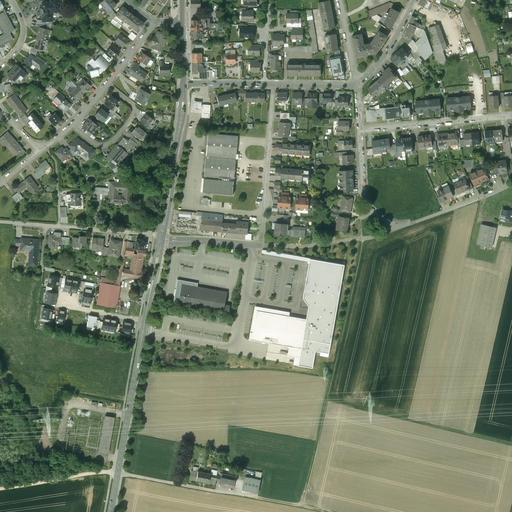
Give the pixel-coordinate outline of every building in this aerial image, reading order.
[(47,20),(51,20),(51,11),(59,11),(59,0),(51,0),(51,3),(43,3),(43,7),(41,7),(41,12),(43,12),(43,19),(47,19),(47,20)] [(103,0),(99,3),(107,13),(111,9),(116,5),(111,0),(103,0)] [(329,0),(328,0),(318,2),(323,30),(335,28),(329,0)] [(419,0),(418,4),(428,9),(433,0),(432,0),(419,0)] [(386,10),(384,5),(368,11),(370,17),(386,10)] [(121,26),(124,22),(131,14),(123,8),(120,11),(117,14),(113,19),(121,26)] [(399,12),(391,8),(384,23),(392,27),(399,12)] [(311,10),(305,11),(311,46),(312,52),(318,52),(311,10)] [(243,12),(242,21),(253,21),(253,11),(246,11),(243,11),(243,12)] [(118,29),(121,26),(113,19),(117,14),(114,12),(109,17),(106,20),(118,29)] [(0,17),(0,26),(4,34),(0,36),(0,45),(5,42),(12,38),(9,32),(14,30),(6,14),(0,17)] [(144,24),(131,14),(124,22),(127,24),(128,24),(135,29),(134,30),(137,32),(144,24)] [(287,14),(287,22),(291,22),(291,23),(293,24),(293,22),(298,22),(298,14),(290,14),(287,14)] [(412,16),(409,23),(418,27),(419,25),(420,24),(414,21),(416,18),(412,16)] [(209,18),(200,19),(200,21),(200,24),(201,24),(201,27),(205,27),(205,29),(207,29),(209,29),(209,18)] [(191,29),(205,29),(205,27),(201,27),(201,24),(200,24),(200,21),(199,21),(199,20),(190,20),(191,29)] [(421,29),(418,27),(409,23),(403,35),(411,39),(413,34),(421,38),(421,37),(424,30),(421,29)] [(386,28),(380,24),(377,29),(382,33),(386,28)] [(432,38),(428,40),(432,52),(438,67),(446,64),(439,43),(444,42),(438,25),(428,28),(432,38)] [(39,27),(37,37),(45,40),(47,29),(43,28),(39,27)] [(241,28),(241,37),(245,37),(245,38),(246,39),(248,39),(249,38),(249,37),(253,37),(253,28),(247,28),(241,28)] [(205,29),(191,29),(191,39),(201,38),(203,38),(207,38),(207,29),(205,29)] [(292,30),(292,39),(296,39),(296,40),(298,40),(298,39),(303,39),(303,31),(295,31),(292,30)] [(425,31),(424,30),(421,37),(421,38),(415,43),(411,39),(403,35),(401,37),(415,53),(419,57),(421,55),(425,60),(432,52),(428,40),(425,31)] [(161,51),(164,46),(162,45),(163,42),(165,43),(168,35),(157,31),(155,38),(153,37),(150,46),(151,46),(151,47),(152,48),(161,51)] [(362,34),(352,36),(356,57),(364,55),(376,53),(382,45),(387,37),(379,31),(371,44),(364,45),(362,34)] [(131,32),(128,37),(132,41),(136,36),(131,32)] [(128,40),(120,34),(115,41),(123,47),(128,40)] [(336,34),(325,36),(327,52),(334,51),(338,50),(336,34)] [(273,41),(273,46),(280,46),(280,44),(284,44),(284,37),(284,35),(273,35),(273,38),(272,38),(271,40),(273,41)] [(42,50),(45,40),(37,37),(34,48),(37,49),(42,50)] [(119,51),(111,45),(106,52),(114,58),(119,51)] [(249,46),(249,55),(259,55),(259,45),(249,46)] [(403,48),(397,52),(404,60),(408,64),(410,62),(409,60),(412,58),(411,57),(412,57),(411,56),(412,55),(406,49),(405,50),(403,48)] [(397,66),(404,60),(397,52),(391,58),(393,61),(392,62),(394,64),(395,63),(397,66)] [(105,53),(101,57),(107,63),(111,60),(107,56),(105,53)] [(150,58),(141,53),(137,59),(141,62),(146,65),(150,58)] [(191,62),(201,62),(200,53),(191,53),(191,62)] [(415,53),(412,55),(411,56),(412,57),(415,60),(414,61),(417,65),(422,61),(419,57),(415,53)] [(35,57),(30,54),(24,63),(30,67),(33,69),(36,66),(36,67),(37,66),(41,68),(44,64),(35,57)] [(231,54),(225,54),(226,64),(230,63),(230,62),(236,62),(235,54),(231,54)] [(101,57),(100,56),(94,61),(98,64),(96,66),(92,67),(92,65),(87,66),(89,74),(90,74),(91,77),(99,75),(98,73),(100,73),(103,70),(104,70),(109,65),(107,63),(101,57)] [(271,56),(271,69),(280,69),(280,56),(275,56),(271,56)] [(344,75),(341,56),(335,57),(329,59),(333,77),(338,76),(344,75)] [(163,61),(159,61),(159,73),(169,73),(169,65),(163,65),(163,61)] [(201,62),(191,62),(192,72),(199,71),(204,71),(204,68),(203,68),(203,65),(201,65),(201,62)] [(251,63),(251,71),(252,71),(253,72),(255,72),(256,71),(260,71),(260,67),(261,67),(261,63),(258,63),(251,63)] [(287,63),(287,76),(321,76),(321,64),(287,63)] [(23,70),(16,64),(7,75),(14,81),(19,74),(24,78),(28,74),(27,74),(23,70)] [(127,73),(141,82),(147,73),(138,68),(137,69),(132,65),(127,73)] [(384,75),(379,79),(387,88),(389,86),(390,87),(400,79),(389,67),(382,73),(384,75)] [(399,69),(397,71),(401,76),(404,74),(405,75),(410,71),(406,67),(402,71),(399,69)] [(84,79),(77,87),(83,93),(90,86),(87,82),(84,79)] [(378,95),(387,88),(379,79),(367,88),(374,96),(377,94),(378,95)] [(54,100),(52,102),(57,106),(58,105),(64,111),(71,105),(51,85),(47,90),(49,91),(46,93),(54,100)] [(76,100),(83,93),(77,87),(75,89),(72,87),(67,91),(73,97),(76,100)] [(149,94),(140,89),(138,94),(137,93),(137,94),(134,100),(144,105),(146,101),(146,100),(149,94)] [(234,93),(216,97),(218,103),(218,105),(219,105),(237,101),(236,95),(235,93),(234,93)] [(246,93),(246,96),(246,102),(265,102),(265,96),(265,93),(264,93),(246,93)] [(287,93),(277,93),(277,102),(282,102),(282,101),(287,101),(287,93)] [(302,93),(293,93),(293,104),(297,105),(297,103),(301,103),(302,103),(302,99),(302,93)] [(312,93),(308,93),(308,99),(308,107),(313,107),(313,106),(317,106),(317,94),(312,94),(312,93)] [(11,107),(12,106),(19,101),(14,94),(9,97),(6,99),(11,107)] [(332,94),(323,94),(323,101),(323,103),(327,103),(327,102),(332,102),(332,94)] [(497,95),(489,96),(490,109),(498,108),(497,95)] [(118,101),(111,96),(104,104),(110,109),(114,112),(115,112),(118,108),(115,106),(118,101)] [(470,96),(446,98),(447,110),(455,109),(455,112),(464,111),(464,108),(471,108),(470,96)] [(348,97),(338,97),(338,100),(338,109),(342,109),(342,106),(348,106),(348,97)] [(439,99),(416,101),(417,113),(424,112),(424,115),(433,114),(433,111),(440,111),(439,99)] [(26,110),(19,101),(12,106),(19,115),(23,112),(26,110)] [(200,108),(202,108),(202,105),(201,105),(201,102),(199,102),(193,101),(193,109),(198,109),(200,110),(200,108)] [(202,104),(202,105),(202,108),(201,117),(209,118),(210,105),(202,104)] [(58,105),(57,106),(56,107),(62,113),(64,111),(58,105)] [(405,105),(401,106),(402,114),(402,117),(402,118),(411,117),(410,109),(410,106),(409,106),(406,107),(405,105)] [(385,110),(375,111),(376,116),(386,115),(386,118),(392,118),(392,119),(396,118),(395,107),(385,108),(385,110)] [(95,115),(102,121),(105,118),(107,119),(109,116),(106,114),(100,109),(95,115)] [(376,120),(376,116),(375,111),(375,110),(369,111),(366,111),(367,121),(376,120)] [(50,113),(46,116),(52,123),(55,126),(58,124),(57,123),(61,120),(55,113),(52,115),(50,113)] [(151,124),(154,121),(146,114),(140,122),(146,127),(150,123),(151,124)] [(25,115),(21,119),(25,124),(29,120),(25,115)] [(52,123),(46,116),(44,118),(50,125),(52,123)] [(43,126),(35,117),(28,123),(36,132),(43,126)] [(96,124),(89,118),(82,126),(86,130),(89,132),(96,124)] [(341,121),(338,121),(338,129),(337,129),(337,134),(342,134),(342,130),(349,130),(349,121),(341,121)] [(140,139),(145,133),(144,132),(144,131),(142,129),(141,129),(138,127),(137,128),(135,127),(131,132),(134,135),(134,134),(140,139)] [(493,131),(495,142),(503,141),(502,130),(493,131)] [(495,142),(493,131),(485,131),(486,143),(495,143),(495,142)] [(7,132),(0,138),(0,141),(4,146),(6,145),(15,155),(18,152),(22,148),(7,132)] [(471,133),(472,144),(472,145),(480,144),(480,139),(479,133),(479,132),(471,133)] [(239,136),(208,133),(204,178),(202,178),(201,186),(201,192),(213,194),(233,197),(239,136)] [(447,134),(448,145),(457,144),(457,138),(456,133),(455,133),(447,134)] [(472,144),(471,133),(463,134),(464,140),(464,144),(465,144),(472,144)] [(448,145),(447,134),(438,135),(439,140),(439,146),(448,145)] [(426,147),(425,136),(417,137),(418,142),(419,148),(426,147)] [(133,147),(136,144),(130,139),(128,140),(126,140),(123,138),(117,145),(127,153),(130,149),(133,147)] [(403,139),(405,152),(412,152),(413,152),(412,147),(411,138),(403,139)] [(85,145),(77,139),(68,145),(71,149),(72,150),(73,150),(77,147),(82,151),(80,153),(81,154),(82,153),(88,158),(94,151),(85,144),(85,145)] [(380,140),(382,152),(386,151),(386,149),(390,148),(390,144),(389,139),(380,140)] [(405,152),(403,139),(396,139),(396,145),(397,150),(394,151),(394,155),(395,157),(402,156),(402,157),(406,157),(405,152)] [(352,140),(344,141),(344,144),(345,149),(353,148),(352,140)] [(382,152),(380,140),(372,141),(373,149),(373,153),(382,152)] [(113,159),(117,162),(121,158),(122,159),(127,153),(117,145),(112,151),(113,152),(110,156),(113,159)] [(62,146),(54,152),(62,162),(69,156),(66,152),(62,146)] [(347,155),(342,155),(342,156),(343,165),(352,164),(352,155),(347,155)] [(50,166),(45,161),(40,164),(39,167),(34,170),(36,172),(40,177),(44,174),(43,172),(46,170),(50,166)] [(505,161),(497,162),(498,171),(499,174),(501,173),(507,172),(506,163),(505,161)] [(476,171),(481,182),(488,179),(487,175),(483,167),(482,168),(476,171)] [(303,170),(302,180),(309,180),(310,170),(303,170)] [(352,170),(339,171),(340,190),(349,190),(349,191),(353,191),(352,170)] [(481,182),(476,171),(469,174),(475,186),(479,184),(479,183),(481,182)] [(37,187),(29,177),(22,182),(15,188),(18,192),(19,192),(22,190),(22,189),(26,187),(30,193),(37,187)] [(459,181),(464,191),(469,189),(470,189),(468,184),(465,179),(459,181)] [(464,191),(459,181),(454,184),(456,189),(458,194),(459,193),(464,191)] [(130,183),(108,182),(108,188),(105,188),(105,194),(109,195),(108,203),(129,204),(130,183)] [(443,189),(448,199),(453,196),(451,192),(448,186),(443,189)] [(448,199),(443,189),(437,191),(440,197),(442,201),(448,199)] [(18,192),(12,196),(16,202),(23,197),(19,192),(18,192)] [(70,195),(65,195),(66,202),(70,202),(70,205),(81,205),(81,199),(79,199),(79,194),(77,194),(77,193),(70,193),(70,195)] [(281,196),(279,196),(278,206),(278,208),(290,209),(291,197),(288,197),(289,193),(282,193),(281,196)] [(299,197),(297,197),(296,209),(296,212),(302,213),(302,210),(308,210),(309,198),(306,198),(306,195),(300,194),(299,197)] [(353,198),(343,196),(340,210),(343,211),(350,212),(353,198)] [(277,215),(278,208),(278,206),(273,205),(272,208),(272,211),(270,211),(269,214),(277,215)] [(511,211),(502,209),(500,219),(511,221),(511,211)] [(222,223),(223,215),(216,213),(197,212),(196,215),(202,216),(201,230),(221,231),(222,223)] [(342,217),(339,216),(336,230),(347,231),(349,218),(342,217)] [(236,224),(236,233),(246,233),(248,234),(249,222),(243,222),(236,221),(236,224)] [(222,223),(221,231),(236,233),(236,224),(222,223)] [(287,224),(275,223),(275,234),(286,235),(286,229),(287,224)] [(496,227),(481,224),(476,244),(491,247),(496,227)] [(300,230),(295,230),(295,236),(305,237),(305,228),(300,228),(300,230)] [(53,235),(49,235),(48,247),(55,248),(56,243),(60,244),(60,237),(60,233),(54,232),(53,235)] [(79,238),(72,237),(72,246),(81,247),(81,245),(85,246),(86,236),(79,236),(79,238)] [(96,238),(92,237),(91,248),(95,249),(94,251),(101,252),(102,252),(102,247),(104,239),(96,238)] [(38,239),(21,238),(21,239),(20,246),(20,250),(29,251),(28,265),(36,266),(38,239)] [(108,255),(118,257),(121,241),(110,239),(109,248),(108,252),(109,252),(108,255)] [(134,249),(144,250),(145,242),(142,241),(142,240),(136,239),(134,249)] [(124,241),(117,279),(120,280),(121,275),(122,269),(125,255),(126,247),(127,242),(124,241)] [(144,250),(134,249),(132,248),(126,247),(125,255),(132,257),(130,270),(122,269),(121,275),(141,279),(142,272),(140,272),(141,267),(142,259),(143,256),(145,256),(146,251),(144,250)] [(310,258),(262,250),(262,253),(310,262),(310,258)] [(308,272),(307,277),(341,283),(345,266),(310,260),(308,272)] [(58,286),(59,277),(49,275),(47,286),(52,287),(57,288),(58,286)] [(117,280),(101,277),(100,282),(101,282),(97,304),(115,308),(120,280),(117,279),(117,280)] [(341,283),(307,277),(306,284),(304,299),(305,301),(309,307),(306,320),(300,358),(295,357),(294,364),(312,368),(315,352),(329,354),(341,283)] [(63,289),(70,290),(72,279),(65,278),(64,284),(63,289)] [(79,281),(72,279),(70,290),(77,291),(78,287),(79,281)] [(180,280),(177,279),(173,304),(228,314),(230,306),(225,305),(227,292),(196,286),(197,283),(180,280)] [(93,287),(84,285),(83,291),(81,301),(90,303),(91,297),(93,287)] [(52,293),(46,292),(45,302),(54,304),(56,294),(52,293)] [(120,306),(119,313),(127,314),(129,307),(120,306)] [(258,307),(255,307),(250,335),(249,340),(289,347),(288,356),(295,357),(300,358),(306,320),(289,317),(290,313),(258,307)] [(50,319),(52,313),(52,309),(43,308),(42,318),(50,319)] [(63,322),(65,313),(65,311),(58,309),(56,320),(63,322)] [(97,316),(88,315),(86,326),(95,327),(96,320),(97,316)] [(101,329),(108,330),(110,319),(103,318),(102,323),(101,329)] [(117,320),(110,319),(108,330),(115,331),(116,323),(117,320)] [(121,332),(130,334),(132,323),(123,321),(122,327),(121,332)] [(114,417),(105,416),(99,452),(107,453),(114,417)] [(211,474),(197,471),(197,472),(190,471),(189,479),(196,481),(196,479),(209,482),(208,483),(215,484),(216,480),(221,480),(222,476),(221,476),(211,474)] [(221,476),(222,476),(221,480),(221,481),(226,482),(225,484),(229,485),(228,487),(234,488),(236,476),(222,473),(221,476)] [(260,479),(245,476),(243,489),(258,492),(260,479)]
